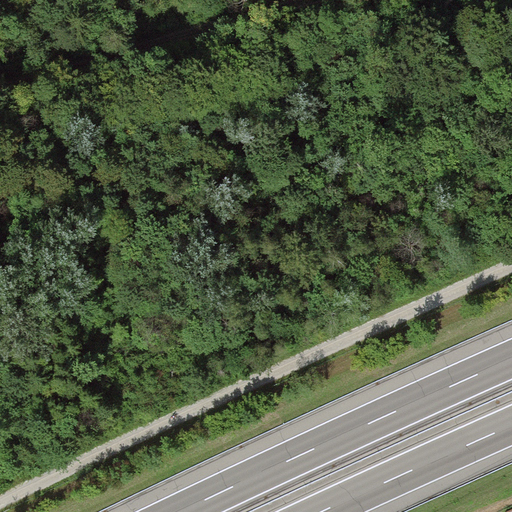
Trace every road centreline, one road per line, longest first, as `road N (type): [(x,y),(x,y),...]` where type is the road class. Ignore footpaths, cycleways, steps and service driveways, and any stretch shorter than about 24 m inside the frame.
road 1 (track): [(0,504),(511,266)]
road 2 (track): [(0,97),(351,0)]
road 3 (motorway): [(511,360),(183,511)]
road 4 (motorway): [(325,511),(511,426)]
